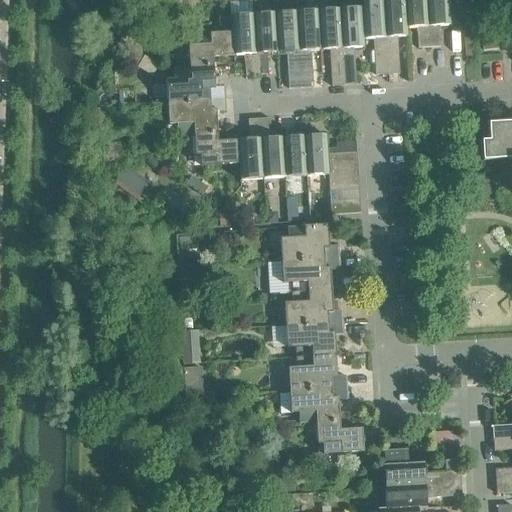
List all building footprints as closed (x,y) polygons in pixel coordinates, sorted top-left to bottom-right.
[(369,0),(359,1),(360,9),(362,40),(363,40),(373,40),(374,44),(372,44),(374,76),(386,75),(381,0),(369,0)] [(381,0),(386,75),(398,74),(396,42),(395,43),(394,38),(406,38),(406,29),(405,29),(402,0),(381,0)] [(402,0),(405,29),(406,29),(415,29),(417,49),(428,48),(424,0),(402,0)] [(447,0),(424,0),(428,48),(439,48),(437,27),(449,27),(447,0)] [(360,9),(338,10),(343,86),(355,85),(353,53),(351,53),(351,49),(363,49),(363,40),(362,40),(360,9)] [(338,10),(316,12),(319,51),(330,51),(330,55),(328,55),(330,87),(343,86),(338,10)] [(316,12),(295,13),(300,89),(312,88),(310,56),(308,56),(308,52),(319,51),(316,12)] [(295,13),(273,14),(276,54),(287,53),(287,57),(285,57),(287,90),(300,89),(295,13)] [(467,13),(458,13),(458,31),(468,31),(467,13)] [(273,14),(252,16),(255,76),(266,75),(265,55),(276,54),(273,14)] [(230,19),(231,34),(232,34),(233,57),(243,56),(245,76),(255,76),(252,16),(230,17),(230,19)] [(230,19),(218,20),(219,34),(231,34),(230,19)] [(188,47),(189,68),(189,69),(212,68),(211,58),(233,57),(232,34),(231,34),(219,34),(192,36),(193,47),(188,47)] [(495,40),(480,41),(481,53),(496,51),(495,40)] [(125,61),(136,68),(143,57),(132,50),(125,61)] [(165,82),(166,103),(223,100),(222,88),(213,88),(212,68),(189,69),(189,68),(172,69),(172,81),(165,82)] [(176,136),(193,135),(193,134),(216,133),(214,112),(223,112),(223,100),(166,103),(168,125),(175,125),(176,136)] [(262,180),(284,178),(281,139),(270,139),(269,119),(258,120),(262,180)] [(238,181),(262,180),(258,120),(247,120),(248,141),(237,141),(238,165),(237,165),(238,181)] [(489,161),(511,159),(511,123),(487,125),(489,161)] [(305,177),(327,176),(328,176),(327,168),(326,155),(325,136),(313,137),(313,127),(302,128),(305,177)] [(284,178),(305,177),(302,128),(291,128),(291,138),(281,139),(284,178)] [(200,167),(237,165),(238,165),(237,141),(216,142),(216,133),(193,134),(193,135),(194,155),(199,155),(200,167)] [(336,148),(326,149),(326,155),(355,154),(354,142),(336,143),(336,148)] [(119,143),(100,146),(102,163),(121,161),(119,143)] [(326,155),(327,168),(356,166),(355,154),(326,155)] [(327,176),(328,180),(357,178),(356,166),(327,168),(328,176),(327,176)] [(185,185),(201,196),(206,188),(191,177),(185,185)] [(328,180),(328,192),(357,190),(357,178),(328,180)] [(328,192),(329,204),(358,202),(357,190),(328,192)] [(358,202),(329,204),(330,216),(359,214),(358,202)] [(276,213),(265,214),(265,224),(277,224),(276,213)] [(229,214),(218,215),(219,227),(230,227),(229,214)] [(279,239),(280,262),(337,258),(336,247),(327,247),(326,226),(286,228),(287,239),(279,239)] [(289,284),(290,294),(330,291),(329,271),(338,270),(337,258),(280,262),(282,284),(289,284)] [(193,276),(179,277),(180,299),(194,298),(193,276)] [(283,304),(284,326),(341,323),(340,311),(331,312),(330,291),(290,294),(290,304),(283,304)] [(191,320),(183,320),(183,330),(191,330),(191,320)] [(293,348),(294,359),(334,356),(333,336),(342,335),(341,323),(284,326),(286,349),(293,348)] [(197,332),(183,333),(183,349),(198,348),(197,332)] [(287,369),(288,392),(345,388),(344,376),(335,377),(334,356),(294,359),(294,369),(287,369)] [(202,368),(184,369),(185,397),(193,397),(202,396),(202,368)] [(298,425),(315,424),(315,423),(338,421),(337,401),(346,400),(345,388),(288,392),(289,414),(297,414),(298,425)] [(202,396),(193,397),(193,411),(216,411),(216,396),(202,396)] [(315,423),(315,424),(316,445),(321,445),(322,456),(362,453),(361,430),(338,431),(338,421),(315,423)] [(511,425),(491,427),(492,439),(511,438),(511,425)] [(511,438),(492,439),(492,452),(511,450),(511,438)] [(382,466),(384,490),(460,485),(459,472),(444,473),(427,474),(427,476),(423,476),(422,464),(407,465),(406,450),(383,452),(384,466),(382,466)] [(203,459),(201,460),(206,479),(208,479),(209,478),(220,476),(215,456),(203,459)] [(458,460),(443,461),(444,473),(459,472),(458,460)] [(494,482),(511,481),(511,469),(494,470),(494,482)] [(511,481),(494,482),(495,495),(511,493),(511,481)] [(384,490),(385,510),(385,511),(416,509),(416,510),(425,509),(424,497),(428,497),(428,499),(460,497),(460,485),(384,490)] [(290,511),(289,497),(274,498),(275,511),(290,511)]
